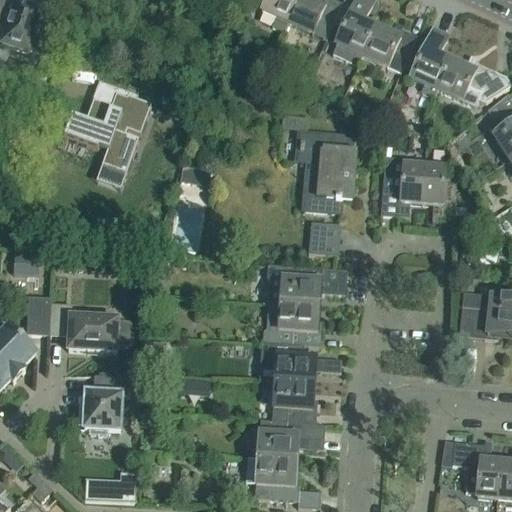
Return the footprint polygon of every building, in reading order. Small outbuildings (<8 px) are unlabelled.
[(35,36),(42,15),(23,9),(24,6),(20,0),(3,0),(3,2),(4,3),(0,14),(0,42),(4,44),(3,48),(29,56),(30,53),(41,57),(47,40),(35,36)] [(284,37),(288,27),(300,0),(268,0),(262,15),(277,22),(272,31),(284,37)] [(318,0),(316,5),(306,0),(300,0),(288,27),(326,44),(342,7),(326,0),(318,0)] [(359,70),(363,61),(376,32),(364,26),(373,6),(359,0),(358,0),(332,58),(359,70)] [(400,78),(417,41),(394,30),(391,38),(376,32),(363,61),(400,78)] [(434,102),(437,95),(451,65),(438,60),(447,40),(433,33),(411,83),(425,89),(422,96),(434,102)] [(465,72),(451,65),(437,95),(475,111),(478,104),(485,107),(511,90),(506,81),(469,64),(465,72)] [(164,97),(162,104),(177,110),(182,121),(187,105),(164,97)] [(140,139),(151,109),(127,100),(126,102),(116,98),(111,110),(93,104),(88,119),(89,120),(87,126),(72,121),(64,142),(98,154),(98,152),(107,155),(102,170),(126,178),(138,144),(125,139),(127,134),(140,139)] [(487,115),(492,124),(486,128),(509,164),(511,162),(511,105),(508,99),(487,115)] [(282,135),(302,137),(300,165),(307,166),(303,214),(340,217),(342,198),(335,197),(336,186),(351,187),(355,142),(306,137),(306,123),(283,121),(282,135)] [(421,209),(424,171),(405,169),(405,163),(385,161),(380,220),(409,222),(410,208),(421,209)] [(445,172),(424,171),(421,209),(433,210),(432,224),(453,225),(456,183),(444,182),(445,172)] [(183,173),(180,188),(190,190),(193,174),(183,173)] [(341,229),(311,227),(309,258),(339,260),(341,229)] [(16,257),(14,280),(38,282),(40,259),(16,257)] [(269,286),(268,307),(313,310),(314,295),(319,296),(319,298),(346,300),(347,275),(268,270),(267,282),(269,286)] [(49,340),(51,308),(51,297),(29,296),(26,339),(49,340)] [(511,335),(511,302),(462,297),(458,341),(497,345),(499,334),(511,335)] [(312,326),(313,310),(268,307),(266,334),(263,336),(263,347),(302,350),(321,351),(322,327),(312,326)] [(131,327),(118,326),(118,324),(102,323),(100,319),(97,317),(93,317),(90,319),(88,322),(71,321),(72,309),(51,308),(49,340),(69,341),(68,355),(87,356),(89,357),(89,356),(96,356),(96,357),(98,357),(98,356),(116,357),(117,352),(130,352),(136,348),(136,333),(131,327)] [(36,359),(8,331),(0,338),(0,395),(10,385),(13,387),(25,375),(23,372),(36,359)] [(341,377),(342,365),(302,362),(302,350),(263,347),(261,383),(275,383),(275,386),(307,388),(309,373),(314,373),(314,376),(341,377)] [(86,397),(84,433),(89,433),(88,439),(108,440),(108,434),(120,435),(122,400),(130,401),(141,401),(142,383),(131,382),(94,380),(93,397),(86,397)] [(307,404),(307,388),(275,386),(272,426),(316,429),(317,404),(307,404)] [(325,430),(316,429),(272,426),(259,425),(257,463),(290,465),(292,450),(297,450),(297,453),(323,454),(325,430)] [(497,504),(501,466),(490,465),(492,448),(490,448),(490,451),(470,449),(465,496),(477,497),(477,502),(497,504)] [(4,449),(0,453),(0,460),(4,465),(12,456),(4,449)] [(289,481),(290,465),(257,463),(247,462),(245,486),(255,487),(254,503),(298,506),(297,511),(299,511),(319,511),(321,497),(299,495),(300,481),(289,481)] [(511,466),(501,466),(497,504),(511,505),(511,466)] [(34,477),(28,483),(37,492),(44,486),(34,477)] [(138,508),(139,480),(121,479),(121,487),(87,486),(86,506),(138,508)] [(34,495),(32,498),(41,507),(53,494),(44,486),(37,492),(34,495)]
